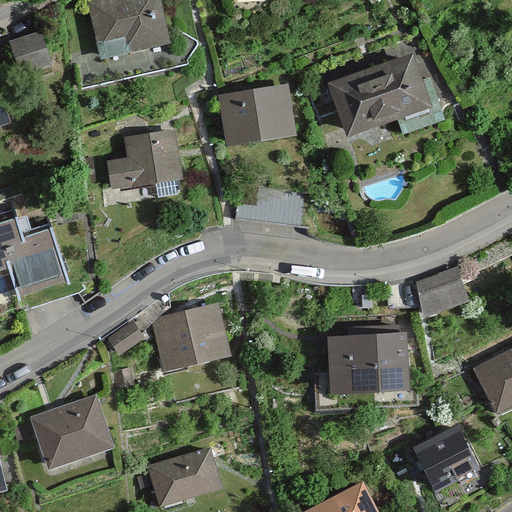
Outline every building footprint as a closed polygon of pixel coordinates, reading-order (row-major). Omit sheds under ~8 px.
[(168,0),(131,0),(97,7),(111,68),(180,53),(168,0)] [(49,38),(13,48),(21,72),(56,62),(49,38)] [(339,88),(360,150),(447,121),(426,59),(339,88)] [(2,62),(0,62),(0,130),(22,124),(2,62)] [(295,94),(227,100),(232,155),(301,149),(295,94)] [(112,147),(117,201),(191,195),(186,141),(112,147)] [(0,221),(0,280),(12,277),(23,318),(83,301),(64,230),(27,240),(21,216),(0,221)] [(412,285),(423,317),(468,301),(456,270),(412,285)] [(160,373),(225,361),(216,309),(150,321),(160,373)] [(131,321),(103,340),(113,355),(141,336),(131,321)] [(323,332),(325,391),(406,389),(404,330),(323,332)] [(511,348),(472,370),(496,412),(511,403),(511,348)] [(112,446),(95,396),(29,418),(45,468),(112,446)] [(454,422),(406,449),(431,492),(478,465),(454,422)] [(207,444),(144,464),(160,511),(223,491),(207,444)] [(376,511),(360,481),(299,511),(376,511)]
